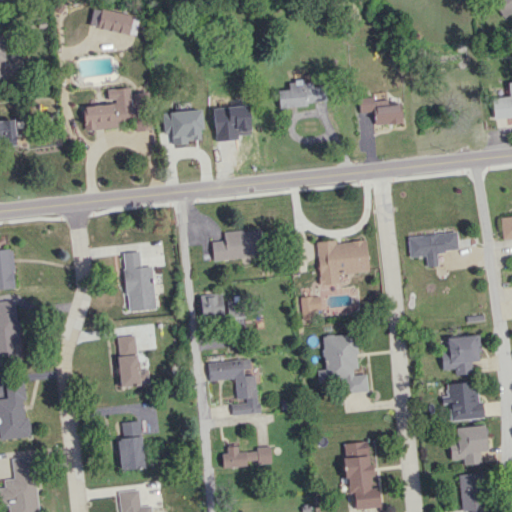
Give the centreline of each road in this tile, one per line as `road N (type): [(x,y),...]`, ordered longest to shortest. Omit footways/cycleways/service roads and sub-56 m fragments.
road 1 (tertiary): [(511,153),(0,209)]
road 2 (residential): [(379,169),(414,511)]
road 3 (residential): [(176,191),(213,511)]
road 4 (residential): [(74,202),(83,292),(63,365),(79,511)]
road 5 (residential): [(473,158),(501,327),(510,458)]
